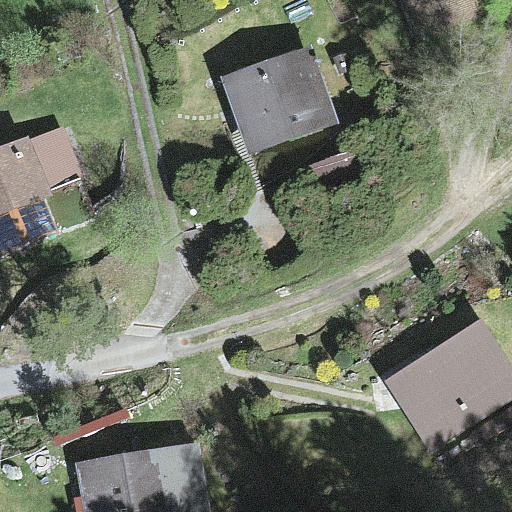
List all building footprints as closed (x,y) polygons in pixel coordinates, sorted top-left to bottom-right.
[(472,0),(408,0),(421,32),(476,9),(472,0)] [(311,52),(228,85),(257,158),(340,125),(311,52)] [(0,226),(49,207),(25,149),(0,158),(0,226)] [(511,410),(511,366),(482,326),(397,388),(448,457),(511,410)] [(224,511),(213,451),(99,472),(106,511),(224,511)]
